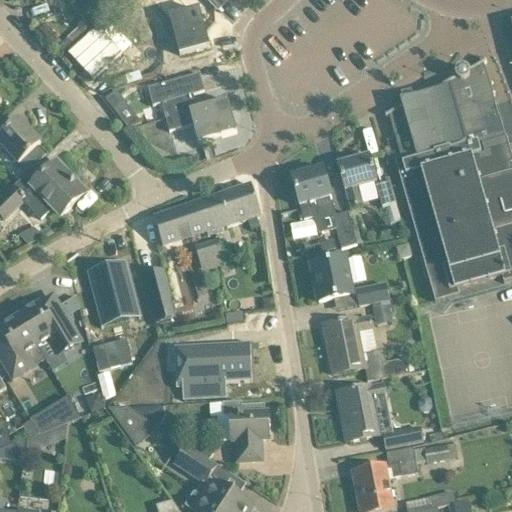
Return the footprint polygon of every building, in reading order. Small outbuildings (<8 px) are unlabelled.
[(203,23),(217,10),(207,0),(165,0),(170,20),(180,57),(191,54),(210,49),(203,23)] [(207,0),(217,10),(227,0),(229,0),(231,2),(232,0),(207,0)] [(121,54),(96,29),(69,56),(94,81),(121,54)] [(499,119),(484,66),(487,65),(486,63),(469,73),(468,72),(467,71),(466,70),(465,70),(464,69),(463,69),(462,69),(461,69),(460,70),(459,70),(458,71),(457,72),(456,73),(456,74),(455,75),(455,76),(455,77),(456,79),(456,80),(422,98),(403,103),(401,102),(400,102),(400,103),(403,104),(404,107),(402,108),(386,118),(386,119),(390,117),(402,160),(402,162),(396,163),(402,186),(435,304),(435,305),(460,298),(458,292),(502,279),(504,285),(511,283),(511,171),(511,167),(511,166),(511,158),(507,139),(506,140),(499,119)] [(200,76),(148,90),(153,108),(162,106),(170,134),(194,128),(199,146),(237,135),(228,103),(197,111),(193,97),(205,94),(200,76)] [(117,93),(106,101),(117,116),(128,107),(117,93)] [(26,159),(41,146),(19,123),(4,136),(0,140),(0,152),(3,150),(18,167),(26,159)] [(338,167),(350,210),(362,207),(357,189),(377,184),(370,158),(338,167)] [(54,211),(61,219),(87,194),(74,181),(69,185),(53,168),(32,188),(25,180),(27,178),(26,177),(11,191),(0,202),(0,221),(3,219),(6,222),(25,204),(43,221),(54,211)] [(296,192),(292,193),(296,206),(299,205),(300,208),(301,208),(305,223),(314,220),(319,219),(317,213),(334,209),(324,172),(320,172),(319,169),(307,173),(308,176),(303,177),(304,179),(297,181),(297,179),(292,180),(296,192)] [(382,211),(386,210),(397,207),(390,184),(376,188),(382,211)] [(222,230),(260,219),(251,187),(154,220),(161,239),(164,249),(208,236),(208,239),(223,234),(222,230)] [(342,252),(358,247),(348,215),(333,219),(342,252)] [(201,256),(207,274),(232,266),(226,248),(201,256)] [(400,261),(404,260),(412,258),(409,248),(398,251),(400,261)] [(319,305),(339,301),(352,298),(345,261),(312,267),(315,284),(317,284),(321,303),(319,304),(319,305)] [(126,264),(87,274),(102,330),(103,330),(103,328),(139,318),(139,320),(141,320),(126,264)] [(165,270),(142,276),(150,307),(172,302),(173,301),(165,270)] [(390,301),(388,295),(386,287),(357,292),(360,309),(374,306),(390,303),(390,301)] [(258,290),(240,293),(244,316),(261,313),(258,290)] [(20,318),(19,318),(46,362),(53,374),(68,365),(63,357),(83,345),(81,341),(54,297),(20,318)] [(394,324),(390,304),(390,303),(374,306),(378,328),(394,324)] [(243,323),(242,315),(226,317),(227,326),(243,323)] [(0,334),(4,342),(0,343),(0,360),(3,366),(13,382),(46,362),(19,318),(0,329),(0,334)] [(386,365),(384,351),(363,355),(359,334),(373,331),(370,319),(356,322),(356,321),(324,328),(327,342),(332,341),(339,376),(334,377),(334,378),(365,371),(368,384),(410,376),(407,361),(386,365)] [(189,372),(176,372),(177,391),(183,390),(183,402),(227,400),(226,385),(252,383),(251,345),(188,349),(189,372)] [(119,394),(107,385),(100,386),(107,410),(119,394)] [(372,402),(386,399),(384,386),(370,389),(357,391),(337,395),(340,410),(345,409),(352,443),(347,444),(347,445),(367,441),(380,439),(372,402)] [(106,410),(100,396),(86,401),(91,416),(106,410)] [(68,399),(30,421),(31,423),(40,437),(45,436),(60,430),(72,425),(82,421),(68,399)] [(242,404),(223,405),(224,419),(229,418),(231,445),(236,444),(237,466),(263,465),(262,443),(271,443),(269,415),(265,415),(265,407),(242,408),(242,404)] [(164,409),(126,410),(150,424),(159,430),(165,420),(164,409)] [(126,410),(108,410),(137,451),(160,430),(159,430),(150,424),(126,410)] [(30,441),(40,437),(31,423),(23,428),(30,441)] [(5,429),(0,432),(0,452),(9,449),(15,447),(14,445),(13,443),(9,437),(5,429)] [(50,449),(65,443),(60,430),(45,436),(50,449)] [(386,452),(424,444),(421,431),(393,437),(383,439),(386,450),(386,452)] [(432,445),(445,442),(443,434),(430,437),(432,445)] [(208,462),(214,452),(194,439),(187,448),(208,462)] [(208,462),(187,448),(178,442),(170,454),(180,460),(176,466),(210,488),(202,500),(206,503),(200,511),(247,511),(248,511),(247,511),(250,511),(253,508),(236,497),(210,480),(217,468),(214,466),(208,462)] [(382,469),(353,475),(360,511),(393,511),(394,511),(391,495),(404,493),(401,476),(442,468),(437,445),(380,457),(382,469)] [(0,462),(6,463),(9,449),(0,452),(0,462)] [(449,508),(457,506),(454,495),(430,500),(432,508),(433,511),(438,510),(449,508)] [(178,511),(172,503),(157,508),(157,511),(178,511)]
